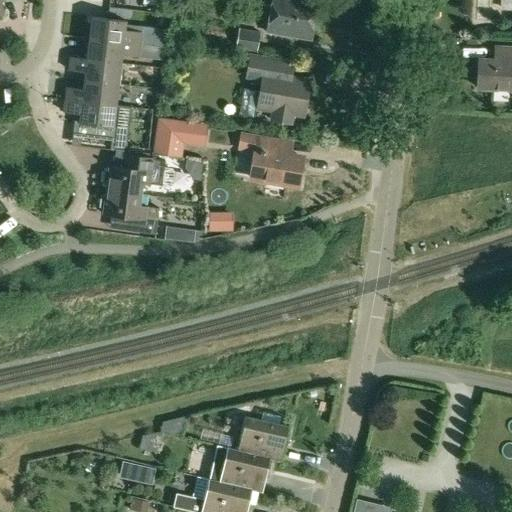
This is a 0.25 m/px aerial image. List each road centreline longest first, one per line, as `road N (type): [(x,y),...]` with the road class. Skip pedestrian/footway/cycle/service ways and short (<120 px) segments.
road 1 (residential): [(24,72),(45,129),(80,177),(81,199),(63,223),(42,227),(0,187)]
road 2 (residential): [(404,0),(389,187)]
road 3 (unclassified): [(364,366),(389,187)]
road 4 (unclassified): [(364,366),(511,389)]
road 5 (unclassified): [(331,511),(364,366)]
